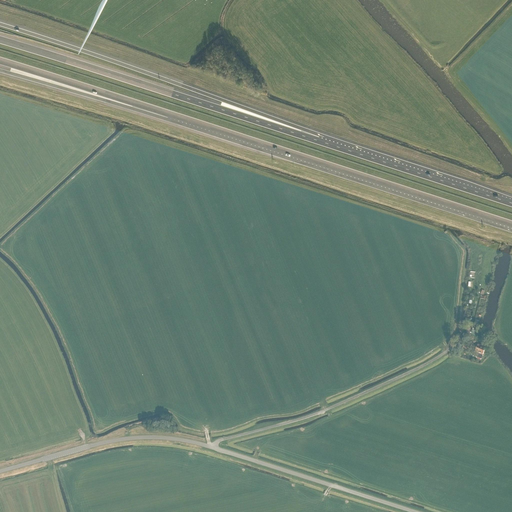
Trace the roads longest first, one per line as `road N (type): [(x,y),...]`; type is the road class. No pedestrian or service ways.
road 1 (motorway): [(169,113),(511,224)]
road 2 (motorway): [(317,140),(0,23)]
road 3 (motorway): [(317,140),(0,38)]
road 4 (unclassified): [(210,447),(307,418),(444,353)]
road 5 (unclassified): [(0,471),(128,438),(210,447)]
road 6 (unclassified): [(210,447),(414,511)]
road 7 (motorway): [(511,203),(317,140)]
road 8 (motorway): [(0,60),(169,113)]
road 9 (motorway): [(0,70),(169,113)]
